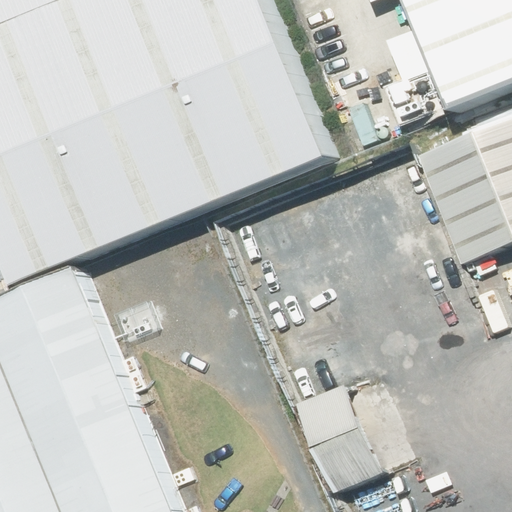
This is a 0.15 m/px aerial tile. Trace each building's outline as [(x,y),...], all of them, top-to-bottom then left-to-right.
[(0,0),(0,264),(12,294),(333,166),(266,0),(0,0)] [(511,0),(408,0),(409,0),(452,115),(511,90),(511,0)] [(471,265),(511,248),(511,124),(428,157),(471,265)] [(371,180),(395,240),(441,222),(417,162),(371,180)] [(186,511),(87,271),(0,306),(0,511),(186,511)] [(304,406),(340,495),(390,475),(354,386),(304,406)]
